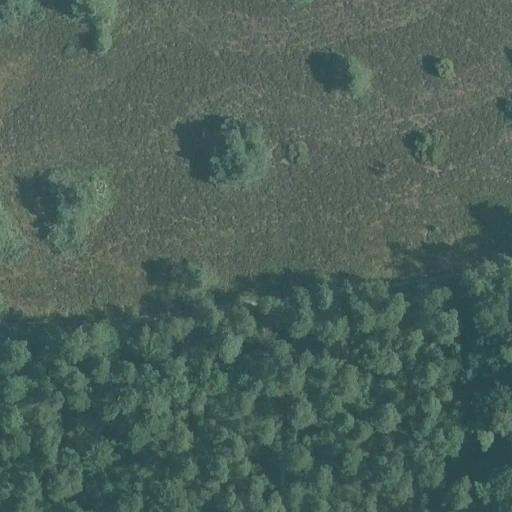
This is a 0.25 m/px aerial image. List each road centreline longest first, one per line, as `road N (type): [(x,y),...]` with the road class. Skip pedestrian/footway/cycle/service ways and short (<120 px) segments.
road 1 (track): [(511,266),(240,312),(0,338)]
road 2 (track): [(477,272),(468,332),(494,511)]
road 3 (track): [(219,511),(186,318)]
